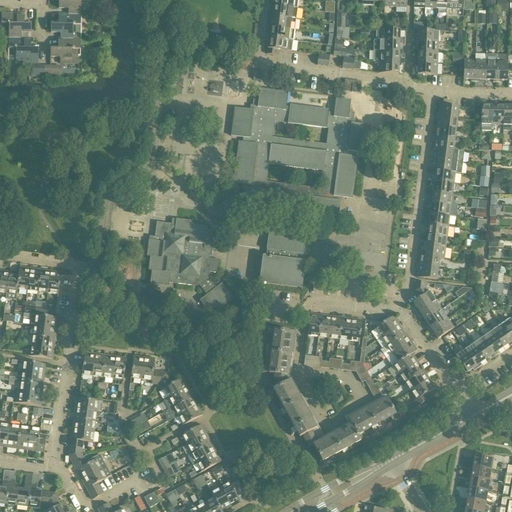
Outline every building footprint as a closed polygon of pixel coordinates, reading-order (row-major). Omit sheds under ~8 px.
[(88,0),(58,0),(58,10),(68,10),(68,16),(81,16),(81,2),(88,2),(88,0)] [(297,0),(273,0),(273,7),(292,9),(296,10),(297,0)] [(394,8),(394,0),(383,0),(384,3),(384,8),(394,8)] [(394,0),(394,8),(406,8),(406,0),(394,0)] [(424,9),(424,0),(413,0),(413,9),(424,9)] [(435,8),(434,0),(424,0),(424,9),(425,9),(429,9),(435,9),(435,8)] [(446,5),(445,0),(434,0),(435,8),(446,8),(446,5)] [(295,20),(296,10),(292,9),(273,7),(272,14),(270,13),(269,17),(295,20)] [(490,13),(489,23),(497,23),(498,13),(490,13)] [(24,15),(1,15),(1,25),(8,26),(8,40),(21,40),(21,39),(21,34),(31,34),(31,23),(23,23),(24,15)] [(80,40),(81,16),(68,16),(58,15),(58,24),(50,23),(50,34),(60,34),(60,40),(73,40),(80,40)] [(337,15),(336,29),(344,29),(344,15),(337,15)] [(347,25),(355,26),(356,16),(347,15),(347,25)] [(294,31),(295,20),(269,17),(269,20),(271,21),(270,28),(294,31)] [(292,42),(294,31),(270,28),(269,35),(267,35),(266,39),(292,42)] [(375,41),(379,41),(401,42),(401,39),(399,39),(399,31),(379,30),(375,30),(375,41)] [(416,39),(416,43),(437,43),(438,32),(418,31),(418,39),(416,39)] [(31,40),(21,39),(21,40),(8,40),(8,50),(16,50),(16,64),(38,65),(38,48),(31,48),(31,40)] [(291,53),(292,42),(266,39),(266,42),(268,42),(266,55),(277,57),(278,51),(291,53)] [(80,57),(80,40),(73,40),(60,40),(58,40),(57,48),(50,48),(50,58),(59,59),(59,65),(78,65),(78,57),(80,57)] [(401,46),(401,42),(379,41),(375,41),(373,41),(373,52),(399,53),(399,46),(401,46)] [(437,54),(437,43),(416,43),(416,46),(417,46),(417,53),(437,54)] [(398,60),(399,53),(373,52),(372,63),(378,63),(400,64),(400,60),(398,60)] [(437,65),(437,54),(417,53),(417,61),(415,61),(415,64),(437,65)] [(495,62),(496,56),(485,55),(484,61),(484,81),(491,81),(491,83),(495,83),(495,62)] [(507,56),(496,56),(495,62),(495,83),(498,83),(498,81),(506,81),(506,78),(507,56)] [(473,82),(474,61),(463,60),(462,77),(462,80),(470,80),(470,82),(473,82)] [(484,61),(474,61),(473,82),(477,82),(477,80),(484,81),(484,61)] [(400,67),(400,64),(378,63),(378,74),(398,75),(398,67),(400,67)] [(436,76),(437,65),(415,64),(415,67),(417,68),(416,75),(436,76)] [(253,81),(261,82),(262,74),(254,73),(253,81)] [(352,85),(351,93),(359,94),(360,88),(360,86),(352,85)] [(309,217),(337,221),(340,198),(352,200),(357,158),(353,157),(354,153),(366,154),(370,127),(353,124),(354,113),(349,113),(350,101),(336,99),(334,114),(328,113),(328,110),(290,105),(289,108),(286,107),(288,93),(283,92),(260,89),(258,101),(253,100),(251,111),(234,109),(231,137),(243,138),(242,143),(238,142),(233,184),(245,185),(241,208),(269,212),(270,204),(276,205),(276,208),(304,212),(304,206),(311,206),(309,217)] [(436,113),(435,116),(457,120),(458,108),(450,107),(450,101),(439,100),(438,113),(436,113)] [(489,106),(481,105),(481,109),(481,132),(492,132),(492,126),(493,104),(489,104),(489,106)] [(503,126),(503,106),(496,106),(496,104),(493,104),(492,126),(503,126)] [(511,106),(503,106),(503,126),(502,131),(511,131),(511,104),(511,106)] [(175,112),(167,110),(166,118),(174,120),(175,112)] [(456,130),(457,120),(435,116),(435,120),(437,120),(436,127),(456,130)] [(454,141),(456,130),(436,127),(435,135),(433,134),(433,138),(454,141)] [(453,151),(454,141),(433,138),(432,141),(434,142),(433,149),(438,149),(453,151)] [(458,152),(453,151),(438,149),(437,155),(434,155),(434,159),(457,163),(458,152)] [(455,173),(457,163),(434,159),(433,165),(436,165),(435,171),(455,173)] [(454,184),(455,173),(435,171),(434,176),(432,176),(431,181),(454,184)] [(501,192),(502,173),(494,173),(493,192),(501,192)] [(452,195),(454,184),(431,181),(430,186),(433,186),(433,192),(452,195)] [(451,206),(452,195),(433,192),(432,198),(429,198),(428,203),(451,206)] [(449,216),(451,206),(428,203),(427,208),(431,208),(430,214),(449,216)] [(486,217),(487,209),(477,208),(476,216),(486,217)] [(448,227),(449,216),(430,214),(429,220),(426,219),(425,224),(448,227)] [(217,251),(220,232),(206,231),(207,227),(191,225),(192,222),(176,220),(172,220),(171,224),(156,223),(154,237),(149,237),(149,241),(148,241),(146,257),(149,257),(148,271),(151,271),(149,285),(168,287),(169,283),(192,286),(193,285),(198,286),(206,296),(199,301),(211,316),(232,299),(221,285),(216,289),(208,278),(208,272),(216,273),(218,260),(210,259),(211,254),(208,254),(208,250),(217,251)] [(447,237),(448,227),(425,224),(425,229),(428,230),(427,235),(447,237)] [(301,290),(305,262),(302,261),(305,237),(304,239),(297,238),(287,237),(287,234),(269,232),(265,257),(262,256),(258,284),(301,290)] [(445,249),(447,237),(427,235),(426,241),(423,241),(423,246),(445,249)] [(444,259),(445,249),(423,246),(422,250),(425,251),(424,257),(439,259),(444,259)] [(489,256),(498,256),(498,248),(490,248),(489,256)] [(437,269),(439,259),(424,257),(419,256),(418,264),(416,263),(416,267),(437,269)] [(436,280),(437,269),(416,267),(415,270),(417,270),(416,278),(436,280)] [(26,291),(29,272),(21,271),(22,268),(19,268),(18,274),(19,274),(17,290),(26,291)] [(37,292),(40,270),(37,270),(37,273),(29,272),(26,291),(37,292)] [(46,294),(49,274),(41,273),(42,271),(40,270),(37,292),(46,294)] [(19,274),(18,274),(16,273),(16,276),(8,275),(5,294),(4,299),(16,300),(17,290),(19,274)] [(58,275),(49,274),(46,294),(58,295),(61,273),(58,273),(58,275)] [(427,283),(416,282),(415,291),(426,288),(427,283)] [(490,283),(489,293),(496,294),(497,284),(490,283)] [(435,301),(426,288),(415,291),(420,298),(412,303),(416,308),(413,310),(416,314),(435,301)] [(458,298),(471,289),(462,288),(455,293),(458,298)] [(496,295),(488,294),(488,297),(495,302),(496,295)] [(164,304),(140,301),(140,304),(139,310),(163,313),(164,304)] [(424,321),(441,310),(435,301),(416,314),(419,318),(421,317),(424,321)] [(428,332),(447,319),(441,310),(424,321),(428,326),(425,327),(428,332)] [(318,337),(321,316),(318,315),(318,318),(310,317),(311,314),(310,314),(310,317),(307,336),(318,337)] [(35,316),(34,326),(53,328),(54,321),(57,321),(57,318),(35,316)] [(327,338),(330,319),(322,318),(323,316),(321,316),(318,337),(327,338)] [(375,329),(381,338),(397,327),(393,320),(395,319),(393,317),(383,323),(375,329)] [(511,317),(500,326),(511,344),(511,317)] [(338,340),(341,318),(338,318),(338,320),(330,319),(327,338),(338,340)] [(348,341),(350,322),(343,321),(343,319),(341,318),(338,340),(348,341)] [(453,328),(447,319),(428,332),(431,336),(433,334),(437,339),(453,328)] [(470,320),(465,324),(469,331),(474,327),(470,320)] [(359,323),(350,322),(348,341),(359,343),(362,321),(359,321),(359,323)] [(52,336),(53,328),(34,326),(33,336),(55,339),(55,336),(52,336)] [(511,344),(500,326),(491,332),(502,348),(507,345),(509,347),(511,344)] [(387,346),(405,334),(404,332),(402,333),(397,327),(381,338),(387,346)] [(465,333),(461,327),(455,331),(459,338),(465,333)] [(265,345),(264,351),(290,354),(291,350),(284,350),(286,333),(287,333),(287,332),(293,333),(293,332),(267,329),(266,335),(273,336),(272,346),(265,345)] [(502,348),(491,332),(482,338),(495,357),(499,354),(497,351),(499,350),(502,348)] [(392,355),(409,344),(404,338),(406,336),(405,334),(387,346),(392,355)] [(54,341),(55,339),(33,336),(32,346),(51,349),(52,341),(54,341)] [(495,357),(482,338),(473,344),(484,360),(489,357),(491,359),(495,357)] [(413,351),(409,344),(392,355),(398,363),(412,354),(412,355),(417,351),(415,349),(413,351)] [(484,360),(473,344),(464,350),(477,369),(481,366),(480,364),(481,363),(484,360)] [(50,357),(51,349),(32,346),(30,357),(52,360),(52,357),(50,357)] [(387,347),(380,351),(386,359),(392,354),(387,347)] [(477,369),(464,350),(455,356),(460,364),(456,367),(462,376),(471,370),(473,372),(477,369)] [(290,357),(290,354),(264,351),(264,357),(270,358),(269,367),(262,366),(262,373),(274,374),(280,375),(281,373),(283,357),(290,357)] [(92,376),(94,357),(86,356),(87,353),(84,353),(81,375),(92,376)] [(399,375),(415,364),(411,358),(413,356),(412,355),(412,354),(398,363),(393,366),(399,375)] [(102,378),(105,356),(103,355),(102,358),(94,357),(92,376),(102,378)] [(112,379),(114,360),(107,359),(107,356),(105,356),(102,378),(112,379)] [(140,380),(142,361),(135,360),(136,357),(133,357),(130,378),(140,380)] [(122,361),(114,360),(112,379),(123,380),(125,358),(123,358),(122,361)] [(151,362),(142,361),(140,380),(151,381),(150,384),(157,385),(165,373),(152,372),(154,359),(151,359),(151,362)] [(23,362),(22,373),(41,376),(42,367),(45,368),(45,365),(23,362)] [(405,384),(423,371),(422,369),(419,371),(415,364),(399,375),(405,384)] [(410,392),(426,381),(422,375),(424,373),(423,371),(405,384),(410,392)] [(41,376),(22,373),(17,372),(16,378),(15,378),(15,382),(20,383),(43,386),(43,383),(40,383),(41,376)] [(171,384),(165,373),(157,385),(160,391),(163,389),(168,398),(185,389),(181,382),(183,381),(182,378),(171,384)] [(282,373),(281,373),(280,375),(274,374),(273,379),(277,387),(283,384),(283,385),(285,384),(285,385),(287,384),(286,383),(290,381),(289,380),(289,381),(287,377),(287,376),(288,376),(288,375),(282,374),(282,373)] [(431,388),(426,381),(410,392),(416,400),(413,402),(417,408),(428,400),(424,395),(435,388),(433,386),(431,388)] [(42,388),(43,386),(20,383),(19,393),(38,395),(39,388),(42,388)] [(283,385),(283,384),(277,387),(266,393),(270,399),(275,396),(280,404),(274,407),(277,412),(299,399),(298,397),(292,400),(283,385)] [(173,407),(192,397),(191,395),(188,396),(185,389),(168,398),(173,407)] [(37,403),(38,395),(19,393),(18,404),(40,406),(40,403),(37,403)] [(177,416),(194,407),(191,400),(193,399),(192,397),(173,407),(177,416)] [(379,409),(370,414),(379,431),(398,420),(386,398),(375,403),(379,409)] [(102,402),(75,399),(75,401),(78,402),(77,409),(95,412),(100,412),(102,402)] [(301,403),(299,399),(277,412),(280,418),(286,415),(290,423),(284,426),(287,431),(303,421),(295,407),(301,403)] [(198,414),(194,407),(177,416),(183,426),(202,415),(201,413),(198,414)] [(94,422),(95,412),(77,409),(76,417),(73,417),(72,419),(94,422)] [(379,431),(370,414),(352,424),(351,423),(348,418),(347,419),(352,428),(351,429),(352,430),(353,430),(353,431),(359,441),(379,431)] [(304,421),(303,421),(287,431),(290,437),(296,433),(298,438),(301,436),(315,428),(309,418),(306,420),(306,419),(304,420),(304,421)] [(93,432),(94,422),(72,419),(72,421),(75,422),(74,429),(93,432)] [(137,419),(131,422),(134,429),(141,425),(137,419)] [(0,444),(6,445),(9,426),(0,424),(0,444)] [(116,425),(113,424),(112,434),(121,435),(116,425)] [(186,445),(203,436),(199,429),(202,428),(200,425),(181,436),(186,445)] [(16,449),(19,427),(9,426),(6,445),(15,446),(14,449),(16,449)] [(141,426),(135,429),(138,435),(144,432),(141,426)] [(27,448),(29,428),(19,427),(16,449),(19,449),(19,447),(27,448)] [(40,430),(29,428),(27,448),(35,449),(35,452),(43,453),(45,440),(39,439),(40,430)] [(325,446),(315,428),(301,436),(307,448),(312,446),(315,452),(325,446)] [(93,432),(74,429),(73,437),(70,437),(69,446),(81,448),(82,441),(91,443),(93,432)] [(331,435),(333,438),(340,452),(359,441),(353,431),(336,440),(334,438),(333,438),(332,435),(331,435)] [(191,454),(210,444),(209,441),(207,443),(203,436),(186,445),(191,454)] [(340,452),(333,438),(332,439),(333,442),(325,446),(315,452),(321,462),(340,452)] [(196,463),(213,454),(209,447),(211,446),(210,444),(191,454),(186,457),(191,466),(196,463)] [(81,448),(69,446),(68,456),(80,454),(81,448)] [(80,454),(68,456),(73,466),(84,460),(80,454)] [(217,461),(213,454),(196,463),(201,472),(220,462),(219,459),(217,461)] [(84,460),(73,466),(77,473),(79,472),(83,479),(106,467),(99,455),(87,462),(88,464),(87,465),(84,460)] [(166,456),(158,461),(163,470),(170,466),(171,465),(166,456)] [(473,456),(472,467),(490,470),(492,459),(473,456)] [(174,475),(170,466),(163,470),(168,479),(174,475)] [(219,466),(210,471),(212,476),(222,471),(219,466)] [(106,467),(83,479),(87,486),(84,487),(89,495),(100,489),(97,484),(111,476),(106,467)] [(488,481),(490,470),(472,467),(470,478),(488,481)] [(201,476),(192,481),(194,486),(203,481),(201,476)] [(486,492),(488,481),(470,478),(468,489),(486,492)] [(8,485),(9,482),(2,481),(1,487),(0,487),(0,504),(5,505),(8,485)] [(228,484),(219,489),(228,506),(236,502),(237,504),(239,503),(236,498),(243,494),(236,481),(229,485),(228,484)] [(16,506),(19,490),(14,489),(15,482),(9,482),(8,485),(5,505),(16,506)] [(31,488),(31,485),(24,484),(24,490),(19,490),(16,506),(28,508),(31,488)] [(46,506),(54,494),(36,492),(37,485),(31,485),(31,488),(28,508),(39,509),(40,505),(46,506)] [(183,486),(174,491),(177,497),(187,492),(183,486)] [(100,489),(89,495),(92,500),(103,494),(100,489)] [(228,506),(219,489),(210,494),(213,499),(220,511),(222,511),(221,510),(228,506)] [(484,503),(486,492),(468,489),(466,499),(484,503)] [(49,511),(48,511),(73,511),(74,511),(71,506),(68,508),(65,503),(64,502),(62,501),(61,501),(59,503),(54,494),(46,506),(49,511)] [(146,505),(156,500),(152,494),(143,499),(146,505)] [(220,511),(213,499),(204,503),(209,511),(220,511)] [(474,511),(482,511),(484,503),(466,499),(464,510),(474,511)] [(209,511),(204,503),(195,508),(197,511),(209,511)]
